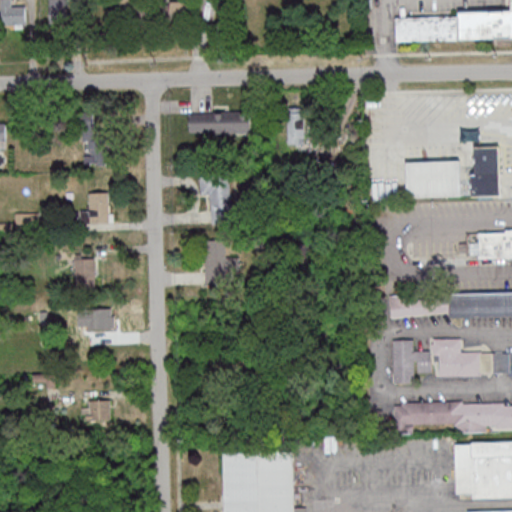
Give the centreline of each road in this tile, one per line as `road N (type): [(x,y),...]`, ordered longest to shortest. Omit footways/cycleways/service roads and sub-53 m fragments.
road 1 (residential): [(511,67),(0,81)]
road 2 (residential): [(162,511),(154,77)]
